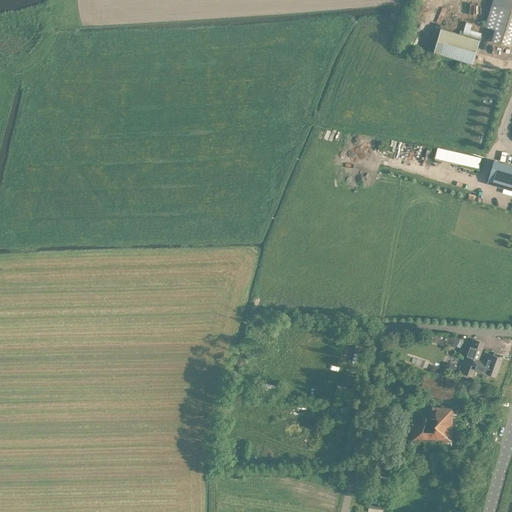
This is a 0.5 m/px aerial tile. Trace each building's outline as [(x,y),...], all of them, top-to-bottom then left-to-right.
[(511,46),(511,40),(511,0),(492,0),(484,26),(494,29),(491,40),(511,46)] [(462,31),(480,34),(481,31),(470,28),(471,22),(465,20),(462,31)] [(441,54),(472,63),(479,39),(440,28),(433,51),(441,54)] [(434,158),(478,166),(480,156),(436,147),(434,158)] [(511,164),(494,159),(486,182),(511,189),(511,164)] [(413,331),(412,339),(421,340),(422,332),(413,331)] [(450,334),(447,341),(460,346),(463,339),(450,334)] [(460,372),(472,377),(476,368),(495,375),(501,357),(489,353),(486,361),(479,359),(485,343),(472,338),(460,372)] [(356,342),(351,365),(357,366),(361,349),(362,343),(356,342)] [(347,367),(343,384),(354,386),(357,368),(347,367)] [(461,406),(465,393),(467,388),(426,373),(419,391),(461,406)] [(271,384),(269,393),(274,393),(273,395),(279,396),(281,386),(271,384)] [(411,417),(410,440),(451,441),(452,407),(418,406),(413,407),(413,416),(411,417)] [(418,466),(419,451),(404,451),(404,465),(418,466)] [(218,454),(217,466),(223,467),(224,460),(225,455),(224,455),(218,454)] [(389,466),(389,473),(399,474),(400,467),(389,466)]
